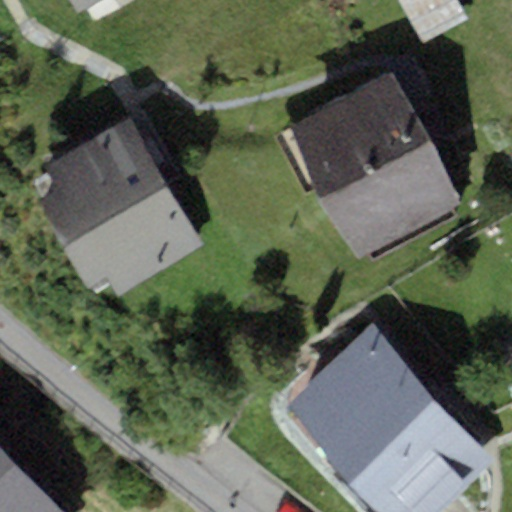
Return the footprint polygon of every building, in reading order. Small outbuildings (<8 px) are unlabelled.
[(72,0),(79,11),(99,0),(72,0)] [(469,18),(459,0),(400,0),(424,42),(469,18)] [(393,72),(290,125),(360,257),(462,204),(393,72)] [(58,190),(40,201),(90,286),(108,276),(118,294),(204,244),(130,118),(45,167),(58,190)] [(372,327),(287,406),(385,511),(438,511),(495,459),(372,327)] [(66,511),(0,442),(0,511),(66,511)]
